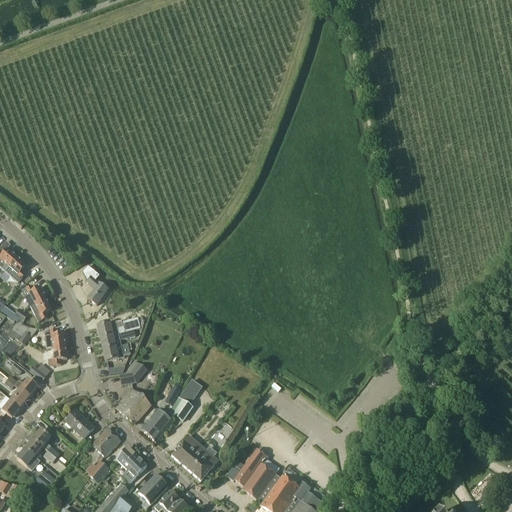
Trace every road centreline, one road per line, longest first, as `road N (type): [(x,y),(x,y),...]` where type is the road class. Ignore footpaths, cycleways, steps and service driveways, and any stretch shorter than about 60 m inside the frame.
road 1 (tertiary): [(88,384),(61,288),(0,219)]
road 2 (tertiary): [(213,511),(123,432),(88,384)]
road 3 (track): [(435,385),(511,290)]
